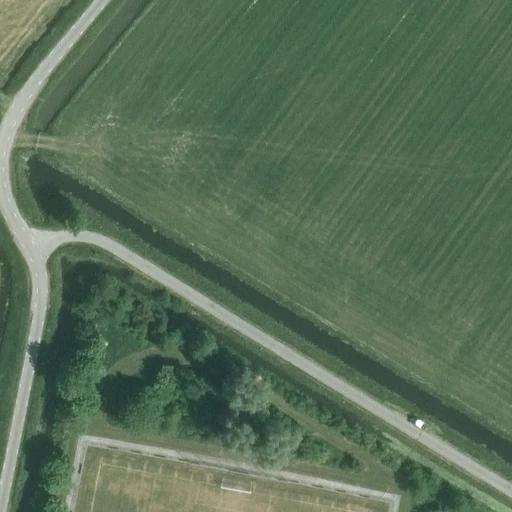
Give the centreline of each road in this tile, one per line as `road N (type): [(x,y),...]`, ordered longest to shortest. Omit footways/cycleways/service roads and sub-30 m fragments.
road 1 (unclassified): [(0,508),(41,291),(36,262),(0,189)]
road 2 (unclassified): [(0,150),(28,90),(102,0)]
